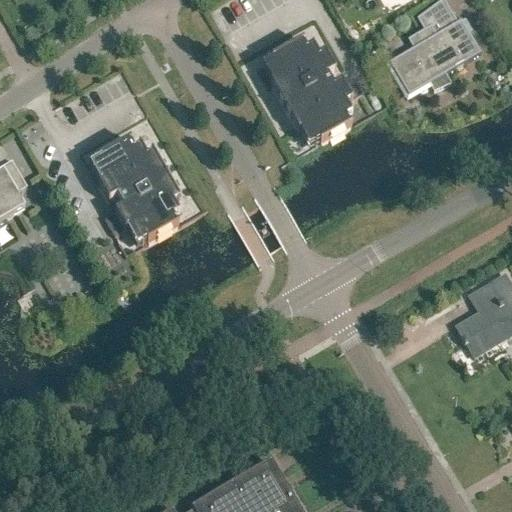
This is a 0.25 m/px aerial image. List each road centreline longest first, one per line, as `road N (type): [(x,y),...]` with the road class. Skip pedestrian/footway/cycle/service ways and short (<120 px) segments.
road 1 (tertiary): [(0,470),(315,286)]
road 2 (residential): [(315,286),(153,11)]
road 3 (unclassified): [(449,511),(315,286)]
road 4 (tertiary): [(315,286),(511,170)]
road 5 (residential): [(153,11),(0,106)]
